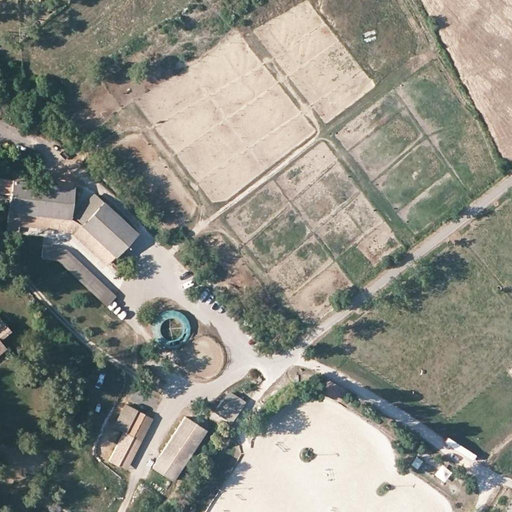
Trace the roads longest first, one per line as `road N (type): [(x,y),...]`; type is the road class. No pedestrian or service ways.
road 1 (unclassified): [(511,174),(292,351)]
road 2 (unclassified): [(511,482),(480,472),(292,351)]
road 3 (unknown): [(169,281),(131,321),(132,375),(177,388)]
